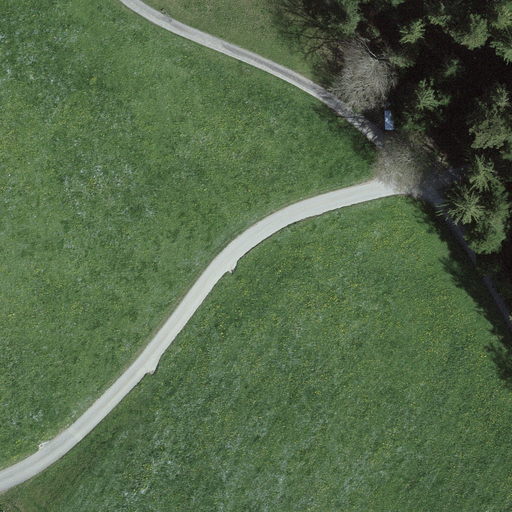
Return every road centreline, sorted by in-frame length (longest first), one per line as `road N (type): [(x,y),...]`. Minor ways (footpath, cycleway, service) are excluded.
road 1 (track): [(408,183),(283,215),(241,243),(63,444),(0,480)]
road 2 (track): [(115,0),(164,33),(330,108),(408,183)]
road 3 (track): [(511,356),(408,183)]
